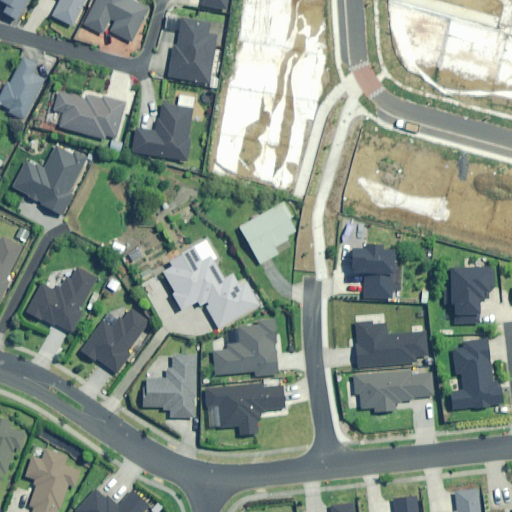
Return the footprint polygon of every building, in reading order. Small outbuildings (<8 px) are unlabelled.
[(29,0),(0,0),(0,2),(7,7),(3,14),(17,22),(29,0)] [(85,0),(59,0),(51,18),(72,28),(85,0)] [(103,39),(111,22),(116,25),(111,36),(133,47),(150,10),(129,0),(94,0),(81,29),(103,39)] [(227,0),(201,0),(200,8),(225,12),(227,0)] [(209,25),(183,20),(177,47),(175,46),(167,82),(216,92),(219,79),(208,77),(216,37),(207,35),(209,25)] [(20,57),(0,96),(0,107),(10,112),(9,115),(23,122),(44,81),(30,74),(34,65),(20,57)] [(85,100),(58,94),(54,113),(62,115),(59,130),(103,139),(104,137),(116,140),(124,104),(86,96),(85,100)] [(192,111),(161,105),(156,134),(137,130),(132,154),(185,164),(190,141),(186,140),(192,111)] [(71,155),(55,147),(46,167),(27,158),(11,190),(28,198),(27,201),(63,218),(73,196),(70,195),(87,159),(73,152),(71,155)] [(277,256),(273,249),(287,241),(285,238),(295,232),(288,221),(291,219),(283,204),(239,229),(260,266),(277,256)] [(14,225),(4,221),(0,231),(10,235),(14,225)] [(30,231),(21,227),(17,238),(26,242),(30,231)] [(0,299),(21,248),(1,240),(0,242),(0,299)] [(214,255),(207,242),(169,262),(172,268),(162,273),(173,293),(171,295),(180,312),(197,303),(200,308),(204,306),(217,331),(259,308),(245,281),(237,284),(233,275),(223,280),(211,257),(214,255)] [(125,249),(114,243),(110,252),(121,258),(125,249)] [(366,248),(352,247),(351,271),(366,271),(365,297),(393,298),(395,249),(383,248),(383,244),(367,243),(366,248)] [(491,266),(452,266),(453,289),(445,289),(445,303),(453,303),(453,323),(481,323),(480,298),(486,298),(486,291),(492,291),(491,266)] [(23,316),(52,331),(50,335),(62,342),(67,334),(73,337),(81,321),(76,318),(97,281),(77,270),(72,278),(68,276),(61,289),(57,287),(54,293),(53,292),(40,285),(23,316)] [(150,325),(130,312),(123,322),(119,319),(112,330),(102,323),(82,353),(117,376),(150,325)] [(276,345),(274,321),(259,322),(260,327),(237,329),(239,345),(226,347),(226,352),(213,353),(215,377),(253,373),(254,378),(277,375),(275,346),(276,345)] [(384,336),(383,324),(372,325),(372,322),(357,323),(359,344),(355,344),(357,366),(417,363),(417,356),(428,355),(426,333),(384,336)] [(452,392),(454,409),(475,407),(476,408),(490,406),(490,405),(505,403),(503,387),(499,388),(498,381),(493,381),(489,339),(464,341),(464,348),(454,349),(457,374),(462,373),(464,390),(452,392)] [(196,358),(172,356),(171,370),(166,369),(165,382),(145,380),(144,408),(169,410),(169,419),(193,420),(196,358)] [(431,375),(411,376),(411,373),(353,376),(355,411),(373,409),(373,414),(395,412),(394,402),(433,400),(431,375)] [(263,385),(205,390),(206,408),(213,408),(215,429),(238,427),(239,437),(257,435),(255,419),(285,416),(282,387),(263,388),(263,385)] [(21,432),(22,427),(0,420),(0,483),(1,481),(5,483),(15,451),(24,453),(29,434),(21,432)] [(30,511),(60,511),(67,489),(75,491),(81,470),(67,466),(70,457),(42,449),(39,459),(31,457),(24,480),(33,483),(31,488),(35,489),(30,507),(32,507),(30,511)] [(143,511),(148,507),(132,493),(118,509),(97,490),(77,511),(143,511)] [(457,511),(480,511),(478,490),(455,493),(457,511)] [(395,511),(417,511),(416,498),(394,501),(395,511)]
